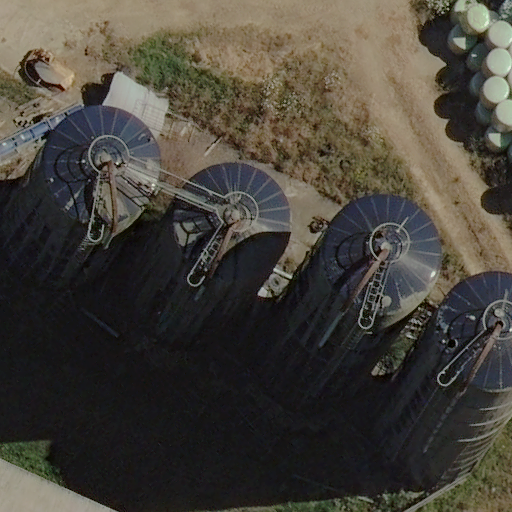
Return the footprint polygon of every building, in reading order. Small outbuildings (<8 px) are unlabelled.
[(66,191),(50,188),(40,188),(31,190),(22,193),(14,198),(7,204),(1,212),(0,213),(0,270),(3,275),(9,282),(16,288),(25,292),(34,295),(43,297),(53,296),(62,295),(71,291),(79,286),(86,280),(92,272),(97,264),(100,255),(101,245),(101,236),(99,227),(96,218),(91,210),(84,202),(77,196),(69,192),(66,191)] [(201,252),(185,248),(176,249),(166,250),(157,254),(149,259),(142,265),(136,273),(132,281),(129,290),(127,300),(127,309),(129,319),(133,327),(138,335),(144,343),(152,349),(160,353),(169,356),(178,357),(188,357),(197,355),(206,352),(214,347),(221,341),(227,333),(232,325),(235,316),(236,306),(236,297),(234,287),(231,279),(226,270),(219,263),(212,257),(204,253),(201,252)] [(328,308),(313,305),(303,305),(294,307),(285,311),(277,316),(270,322),(264,329),(259,338),(256,347),(255,356),(255,366),(257,375),(260,384),(265,392),(272,399),(279,405),(287,410),(297,413),(306,414),(315,414),(325,412),(334,409),(342,404),(349,397),(355,390),(360,381),(363,372),(364,363),(364,353),(362,344),(358,335),(353,327),(347,320),(340,314),(331,310),(328,308)] [(442,385),(426,382),(417,382),(407,384),(399,388),(390,393),(383,399),(377,407),(373,415),(370,424),(368,433),(369,443),(370,452),(374,461),(379,469),(385,476),(393,482),(401,487),(410,490),(419,491),(429,491),(438,489),(447,486),(455,481),(462,474),(468,467),(473,458),(476,449),(477,440),(477,431),(475,421),(472,412),(467,404),(461,397),(453,391),(445,387),(442,385)] [(32,511),(0,497),(0,511),(32,511)]
